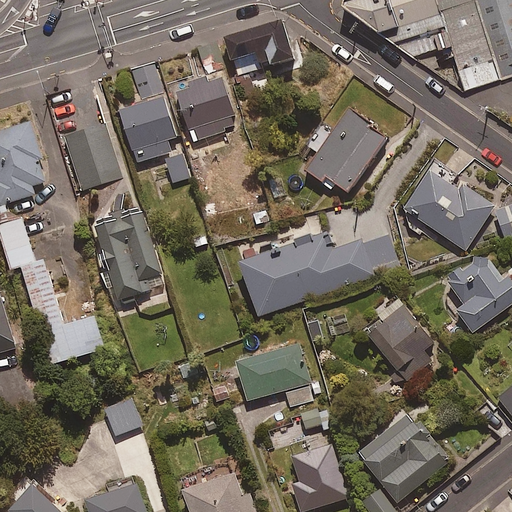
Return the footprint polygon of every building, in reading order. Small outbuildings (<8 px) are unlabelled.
[(511,75),(511,0),(345,0),(343,5),(463,91),(511,75)] [(297,61),(286,25),(229,42),(240,79),(297,61)] [(240,128),(226,81),(211,85),(209,81),(180,89),(194,141),(240,128)] [(179,139),(166,101),(124,115),(140,164),(172,153),(169,142),(179,139)] [(391,140),(355,113),(309,173),(333,191),(337,185),(350,195),(391,140)] [(48,184),(35,123),(7,129),(9,135),(0,136),(0,202),(1,205),(37,197),(35,187),(48,184)] [(121,177),(105,127),(67,140),(84,189),(121,177)] [(459,191),(434,174),(408,212),(467,253),(498,208),(464,185),(459,191)] [(401,268),(377,202),(325,221),(329,233),(242,264),(262,318),(401,268)] [(511,241),(511,209),(499,213),(507,243),(511,241)] [(168,288),(146,217),(100,231),(122,302),(168,288)] [(37,266),(25,222),(0,229),(13,272),(24,269),(52,366),(105,351),(96,318),(65,327),(47,263),(37,266)] [(505,284),(487,259),(452,284),(466,304),(457,310),(475,335),(511,308),(511,280),(511,279),(505,284)] [(0,354),(17,349),(0,291),(0,354)] [(436,345),(397,295),(376,312),(385,323),(369,335),(407,383),(433,362),(425,353),(436,345)] [(312,384),(301,348),(241,366),(252,402),(312,384)] [(511,394),(502,402),(511,415),(511,394)] [(133,397),(104,407),(115,437),(144,426),(133,397)] [(335,426),(322,406),(300,421),(308,433),(323,424),(327,431),(335,426)] [(451,465),(413,418),(363,458),(400,505),(451,465)] [(309,511),(350,499),(333,446),(294,459),(302,484),(293,487),(300,511),(309,511)] [(256,511),(251,497),(245,499),(238,476),(188,493),(194,511),(256,511)] [(60,511),(48,500),(51,497),(30,477),(14,493),(24,503),(15,511),(60,511)] [(146,511),(138,484),(87,501),(90,511),(146,511)] [(398,511),(384,494),(367,507),(370,511),(398,511)]
